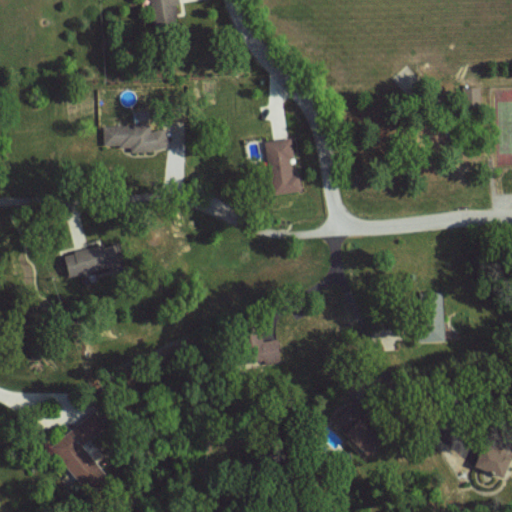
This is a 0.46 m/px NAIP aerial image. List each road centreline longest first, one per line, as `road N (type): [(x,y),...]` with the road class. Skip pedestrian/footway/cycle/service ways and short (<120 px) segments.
road 1 (residential): [(0,195),(176,199),(276,235),(335,230)]
road 2 (residential): [(335,230),(394,403),(474,456)]
road 3 (residential): [(232,0),(253,44),(313,111),(327,152),(335,230)]
road 4 (residential): [(335,230),(511,214)]
